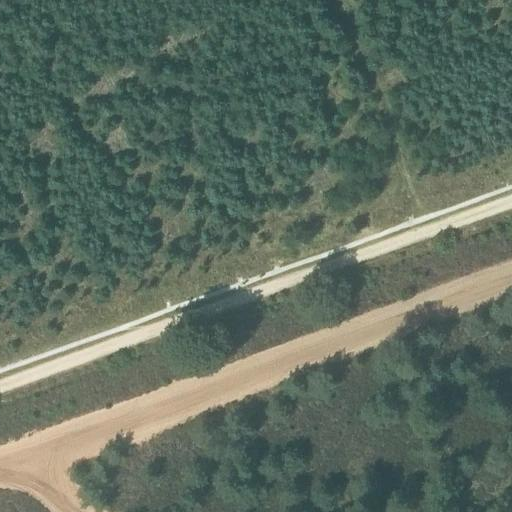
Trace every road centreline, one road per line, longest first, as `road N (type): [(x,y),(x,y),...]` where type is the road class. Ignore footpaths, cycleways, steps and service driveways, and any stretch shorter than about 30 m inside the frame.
road 1 (track): [(0,462),(511,277)]
road 2 (track): [(0,388),(511,203)]
road 3 (track): [(330,0),(420,236)]
